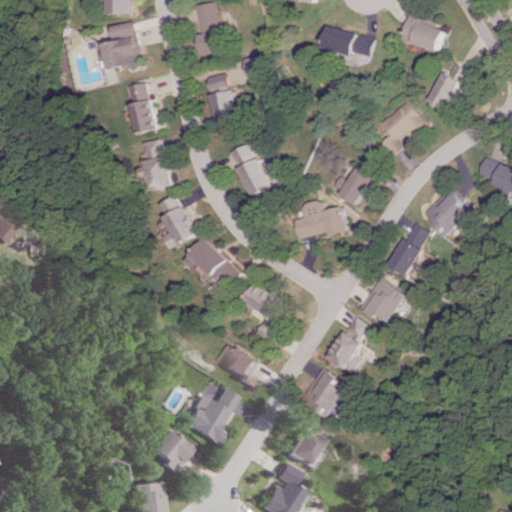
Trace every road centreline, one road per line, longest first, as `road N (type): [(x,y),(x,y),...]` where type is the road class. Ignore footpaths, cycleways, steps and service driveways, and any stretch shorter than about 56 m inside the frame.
road 1 (residential): [(209,496),(418,180),(511,110)]
road 2 (residential): [(164,0),(204,167),(220,198),(248,236),(336,298)]
